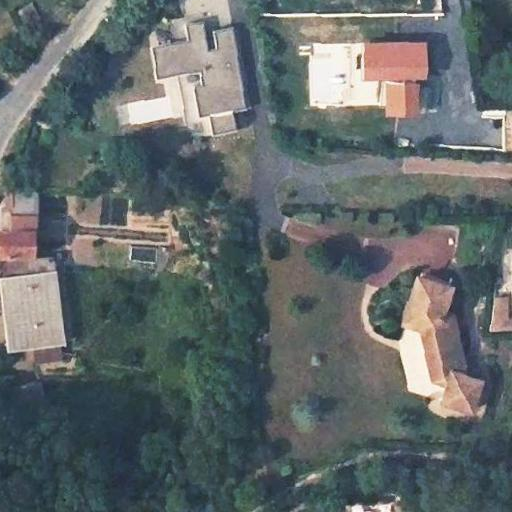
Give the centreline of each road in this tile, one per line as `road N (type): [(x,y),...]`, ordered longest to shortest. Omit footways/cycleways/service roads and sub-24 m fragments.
road 1 (unknown): [(511,169),(341,163),(290,150),(270,132),(261,107),(242,0)]
road 2 (residential): [(0,131),(106,0)]
